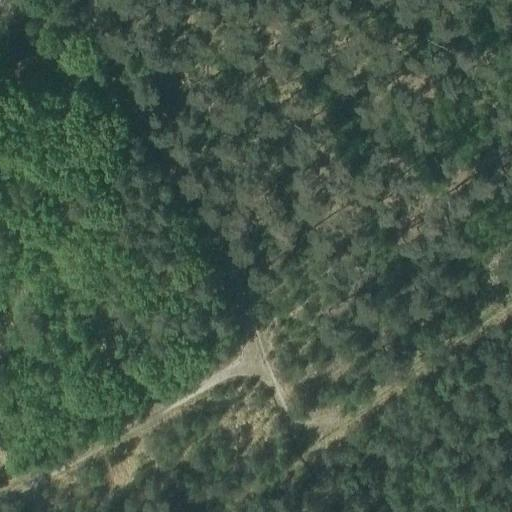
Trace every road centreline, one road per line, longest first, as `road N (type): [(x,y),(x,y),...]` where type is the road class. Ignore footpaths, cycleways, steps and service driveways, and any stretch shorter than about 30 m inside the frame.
road 1 (track): [(125,73),(212,236),(257,354)]
road 2 (track): [(0,498),(257,354)]
road 3 (track): [(297,433),(511,294)]
road 4 (track): [(0,78),(125,73)]
